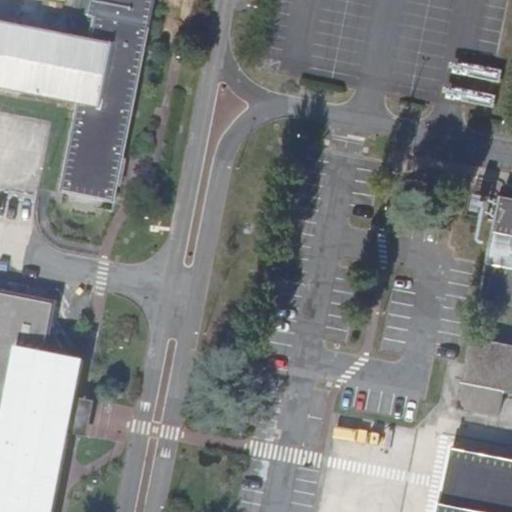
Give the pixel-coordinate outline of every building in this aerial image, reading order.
[(153,0),(89,0),(87,16),(95,18),(91,41),(0,23),(0,89),(78,105),(61,192),(113,203),(153,0)] [(63,5),(43,1),(42,6),(62,10),(63,5)] [(489,199),(473,196),(469,213),(486,216),(489,199)] [(511,203),(502,202),(503,199),(501,199),(481,302),(482,302),(483,300),(511,305),(511,203)] [(0,417),(14,344),(46,350),(55,302),(0,290),(0,417)] [(511,394),(511,349),(473,342),(459,410),(499,418),(503,393),(511,394)] [(14,344),(0,417),(0,511),(55,511),(75,416),(87,358),(46,350),(14,344)] [(511,511),(511,461),(452,450),(453,449),(452,449),(439,511),(511,511)]
